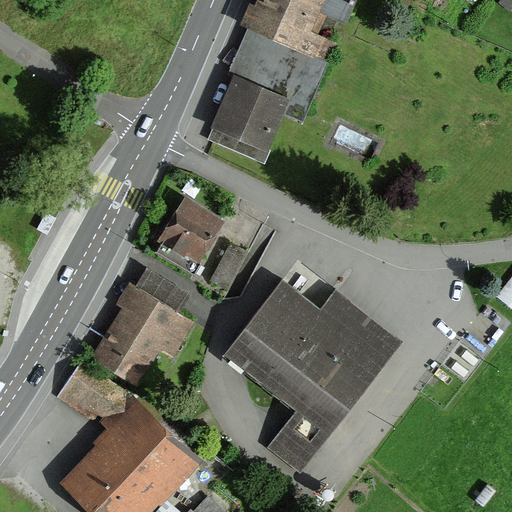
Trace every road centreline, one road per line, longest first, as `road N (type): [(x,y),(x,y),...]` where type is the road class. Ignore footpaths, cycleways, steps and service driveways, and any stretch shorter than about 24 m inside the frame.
road 1 (residential): [(150,142),(387,252),(450,257),(511,250)]
road 2 (secondary): [(0,405),(150,142)]
road 3 (secondary): [(150,142),(214,0)]
